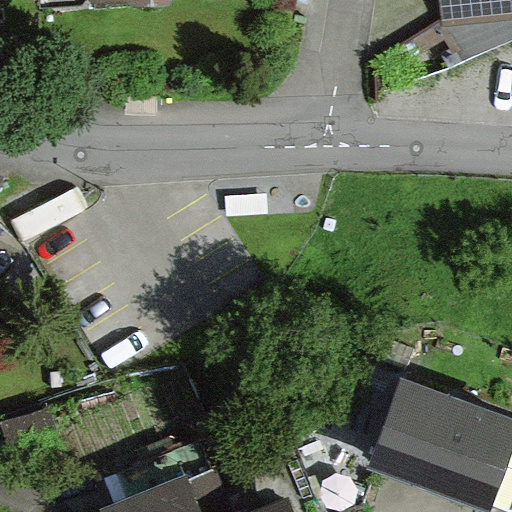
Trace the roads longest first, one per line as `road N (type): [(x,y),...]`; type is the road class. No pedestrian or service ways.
road 1 (residential): [(0,128),(99,141),(327,146)]
road 2 (residential): [(327,146),(511,154)]
road 3 (residential): [(327,146),(349,0)]
